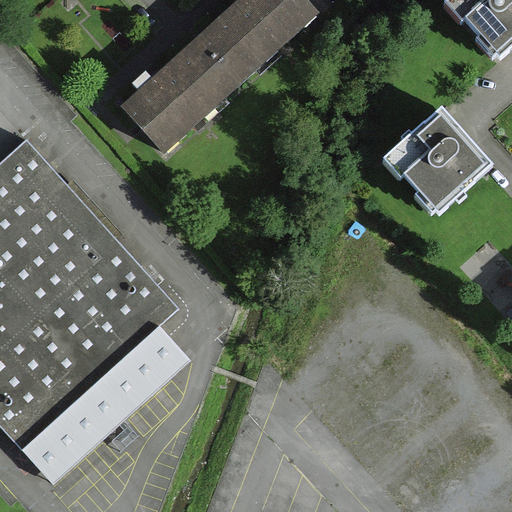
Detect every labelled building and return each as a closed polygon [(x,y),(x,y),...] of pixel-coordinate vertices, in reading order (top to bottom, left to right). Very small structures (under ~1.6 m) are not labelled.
[(246,0),(197,44),(237,89),(317,17),(301,0),(246,0)] [(511,0),(444,0),(436,8),(454,28),(457,26),(473,43),(470,45),(486,63),(489,61),(492,65),(511,47),(511,0)] [(159,158),(237,89),(197,44),(151,85),(146,79),(133,91),(138,96),(119,113),(159,158)] [(398,144),(376,164),(394,185),(397,182),(412,199),(410,202),(426,220),(429,217),(432,221),(453,202),(456,205),(463,199),(460,196),(488,171),(436,113),(407,139),(404,136),(396,142),(398,144)] [(0,419),(51,476),(191,350),(165,322),(182,306),(32,140),(0,168),(0,419)]
